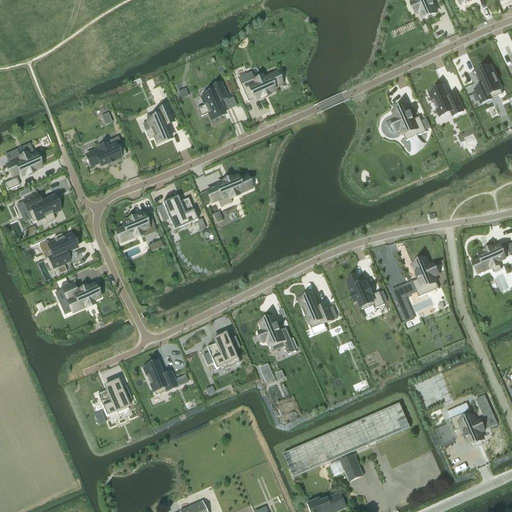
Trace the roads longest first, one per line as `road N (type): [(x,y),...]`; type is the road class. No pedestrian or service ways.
road 1 (residential): [(511,21),(95,208)]
road 2 (residential): [(511,213),(365,241),(146,339)]
road 3 (unknown): [(360,89),(436,182),(447,224)]
road 4 (unknown): [(401,511),(394,483),(511,426)]
road 5 (residential): [(146,339),(100,245),(95,208)]
